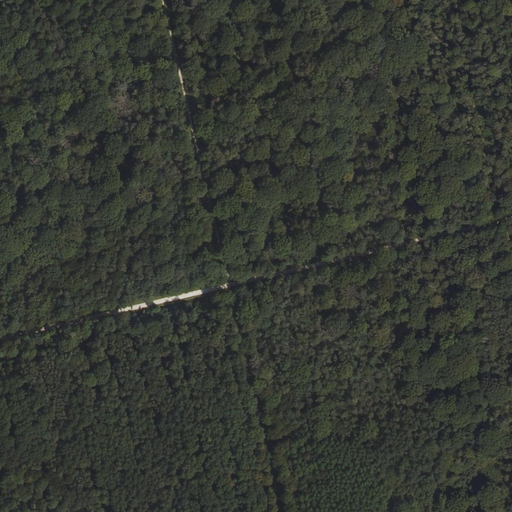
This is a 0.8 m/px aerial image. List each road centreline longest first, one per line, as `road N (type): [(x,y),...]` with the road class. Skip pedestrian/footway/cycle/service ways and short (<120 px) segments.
road 1 (track): [(226,285),(511,218)]
road 2 (track): [(226,285),(161,0)]
road 3 (track): [(0,338),(226,285)]
